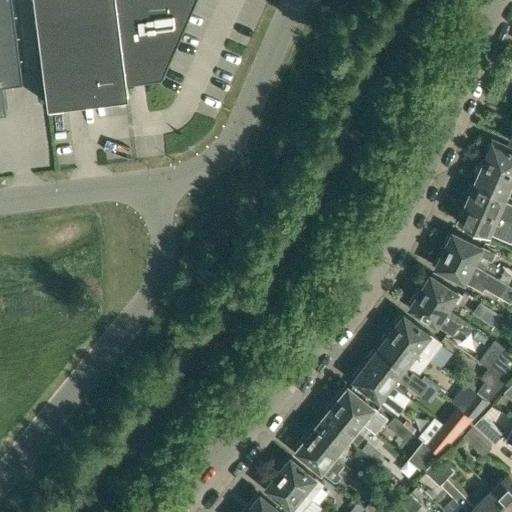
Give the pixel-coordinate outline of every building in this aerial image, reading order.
[(0,0),(0,109),(6,109),(3,81),(23,78),(13,0),(0,0)] [(34,0),(45,77),(48,104),(129,94),(127,74),(143,72),(143,76),(163,73),(166,65),(163,63),(190,0),(34,0)] [(511,149),(492,141),(490,144),(489,144),(485,152),(487,153),(484,160),(511,172),(511,149)] [(511,184),(511,172),(484,160),(481,167),(479,166),(475,174),(477,175),(476,178),(507,192),(510,184),(511,184)] [(469,193),(465,202),(511,221),(511,203),(503,199),(505,196),(474,182),(473,185),(471,184),(467,193),(469,193)] [(511,240),(511,221),(465,202),(462,209),(460,208),(456,216),(458,217),(457,219),(489,233),(511,243),(511,240)] [(447,242),(444,248),(474,262),(479,253),(492,260),(496,252),(452,230),(451,233),(449,232),(445,241),(447,242)] [(511,285),(476,264),(474,262),(444,248),(441,253),(439,252),(435,261),(437,262),(436,265),(474,285),(483,290),(485,286),(510,302),(511,298),(511,285)] [(423,283),(420,289),(448,307),(453,299),(457,302),(462,293),(431,272),(429,275),(427,274),(421,282),(423,283)] [(448,307),(420,289),(416,294),(414,293),(408,301),(410,302),(409,305),(452,333),(457,325),(468,332),(473,324),(448,307)] [(480,300),(472,312),(498,327),(505,316),(480,300)] [(443,341),(434,336),(404,312),(402,314),(400,313),(394,321),(396,322),(392,328),(430,357),(443,341)] [(382,341),(380,344),(392,354),(390,357),(403,367),(405,363),(410,367),(413,367),(419,372),(430,357),(392,328),(388,332),(386,331),(380,340),(382,341)] [(407,370),(403,367),(390,357),(392,354),(380,344),(375,350),(373,348),(366,356),(368,358),(364,363),(402,392),(407,385),(421,395),(429,384),(412,371),(410,374),(406,371),(407,370)] [(511,352),(504,346),(488,367),(507,379),(511,373),(511,352)] [(352,378),(387,404),(398,413),(405,405),(393,396),(398,389),(402,392),(364,363),(361,368),(359,366),(352,375),(354,376),(352,378)] [(476,391),(478,393),(488,400),(507,379),(488,367),(480,377),(485,380),(476,391)] [(503,391),(511,399),(511,383),(503,391)] [(340,395),(336,400),(362,420),(377,433),(389,418),(378,409),(348,384),(346,387),(344,386),(338,393),(340,395)] [(470,397),(463,406),(466,409),(465,410),(474,417),(490,401),(488,400),(478,393),(474,399),(470,397)] [(325,412),(322,416),(336,427),(333,430),(346,440),(348,437),(357,444),(364,435),(355,428),(362,420),(336,400),(332,405),(330,403),(324,411),(325,412)] [(457,405),(444,422),(458,433),(472,418),(457,405)] [(476,421),(496,441),(505,433),(485,413),(476,421)] [(413,431),(403,422),(394,415),(387,425),(405,440),(413,431)] [(312,428),(307,434),(333,455),(341,446),(345,449),(350,443),(346,440),(333,430),(336,427),(322,416),(318,421),(316,419),(310,427),(312,428)] [(441,452),(458,433),(444,422),(428,442),(441,452)] [(464,434),(485,454),(493,445),(472,426),(464,434)] [(344,463),(333,455),(307,434),(303,439),(302,437),(295,445),(297,447),(296,449),(325,473),(334,480),(337,480),(342,474),(338,471),(344,463)] [(367,441),(361,448),(377,461),(383,454),(367,441)] [(372,468),(377,461),(361,448),(359,447),(353,453),(372,468)] [(282,465),(277,471),(311,498),(324,483),(290,455),(289,457),(287,456),(280,464),(282,465)] [(440,456),(433,462),(447,476),(453,469),(440,456)] [(482,511),(474,504),(447,476),(433,462),(425,471),(438,484),(441,481),(461,502),(451,511),(482,511)] [(511,472),(509,469),(491,487),(511,509),(511,472)] [(300,511),(311,498),(277,471),(274,475),(272,473),(265,481),(267,483),(265,485),(297,511),(300,511)] [(383,486),(379,491),(392,502),(396,497),(383,486)] [(511,511),(511,509),(491,487),(474,504),(482,511),(511,511)] [(251,502),(247,507),(252,511),(284,511),(260,491),(258,494),(256,492),(250,501),(251,502)] [(382,511),(392,502),(379,491),(366,506),(372,511),(382,511)] [(400,501),(411,511),(414,511),(422,504),(409,492),(400,501)]
